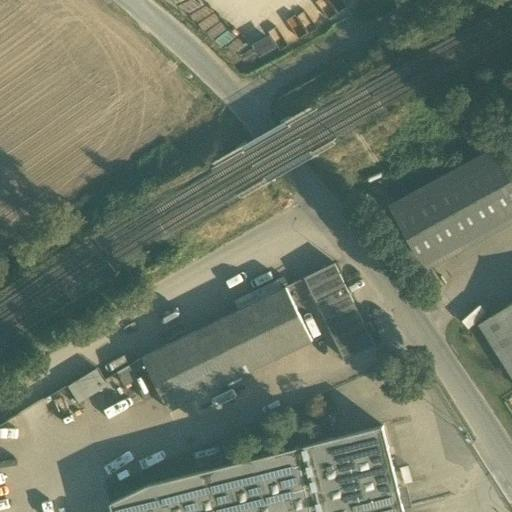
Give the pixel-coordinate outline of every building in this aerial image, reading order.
[(258,42),(263,50),(275,41),(269,33),(258,42)] [(389,207),(418,259),(511,207),(511,180),(495,149),(389,207)] [(425,272),(511,223),(511,207),(418,259),(425,272)] [(303,279),(340,357),(372,342),(335,264),(303,279)] [(234,307),(279,286),(276,279),(231,300),(234,307)] [(285,288),(141,358),(116,373),(123,387),(133,381),(143,401),(158,394),(167,412),(311,342),(285,288)] [(511,304),(479,325),(511,376),(511,304)] [(97,370),(65,382),(72,401),(104,389),(97,370)] [(148,485),(111,504),(112,511),(405,511),(383,426),(148,485)]
